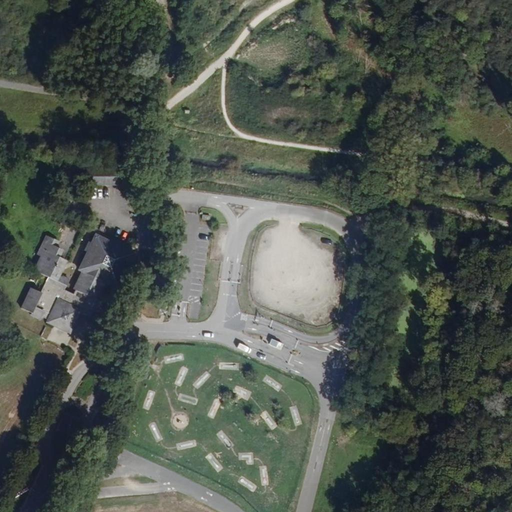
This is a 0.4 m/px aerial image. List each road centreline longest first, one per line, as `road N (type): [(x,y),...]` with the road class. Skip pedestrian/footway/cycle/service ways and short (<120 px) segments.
road 1 (residential): [(131,329),(221,330),(290,362),(322,364),(329,409),(302,511)]
road 2 (unclassified): [(116,353),(84,364),(69,388),(27,511)]
road 3 (residential): [(145,0),(146,187)]
road 4 (unclassified): [(42,511),(116,353)]
